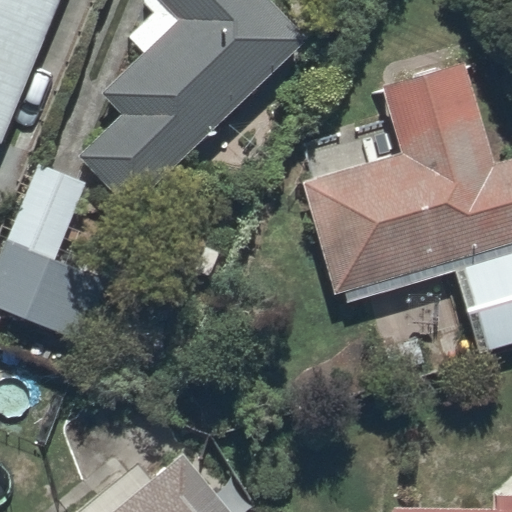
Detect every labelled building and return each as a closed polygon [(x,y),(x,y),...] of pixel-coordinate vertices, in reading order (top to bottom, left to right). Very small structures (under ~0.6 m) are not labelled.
[(0,0),(0,121),(51,0),(0,0)] [(287,0),(151,0),(129,24),(141,36),(100,79),(122,100),(77,142),(128,196),(308,21),(287,0)] [(511,145),(495,150),(465,45),(381,69),(402,139),(302,168),(334,278),(343,276),(346,289),(455,258),(479,340),(511,330),(511,145)] [(0,325),(5,313),(84,343),(108,280),(58,262),(88,185),(31,163),(2,241),(8,243),(0,265),(0,325)] [(0,404),(33,417),(45,385),(0,367),(0,404)] [(221,511),(178,459),(146,486),(135,474),(89,511),(221,511)] [(511,511),(511,485),(497,485),(497,496),(392,496),(392,511),(511,511)]
